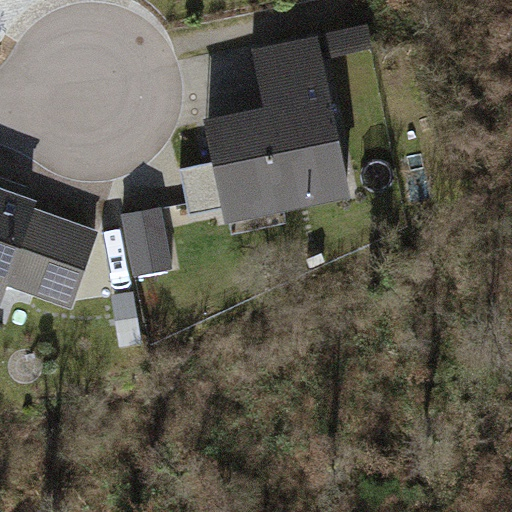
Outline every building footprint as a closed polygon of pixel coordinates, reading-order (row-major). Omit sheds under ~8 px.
[(322,31),(255,45),(267,100),(207,113),(230,219),(358,191),(322,31)] [(338,32),(340,89),(377,87),(374,31),(338,32)] [(0,183),(0,315),(11,283),(39,206),(41,198),(0,183)] [(164,204),(123,211),(135,273),(175,266),(164,204)] [(103,229),(39,206),(11,283),(75,306),(103,229)]
